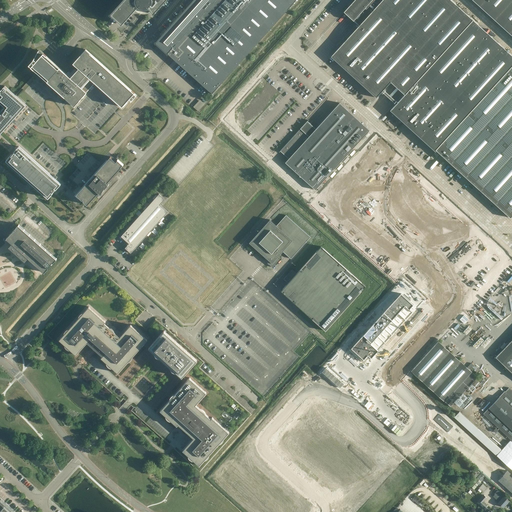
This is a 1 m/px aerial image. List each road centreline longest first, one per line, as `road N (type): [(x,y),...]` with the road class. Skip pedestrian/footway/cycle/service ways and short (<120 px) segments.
road 1 (unclassified): [(74,235),(173,123),(169,107),(129,71),(124,53)]
road 2 (unclassified): [(256,399),(98,257)]
road 3 (unknown): [(399,274),(484,360),(511,328)]
road 4 (unclassified): [(4,362),(98,257)]
road 5 (tertiary): [(80,456),(4,362)]
